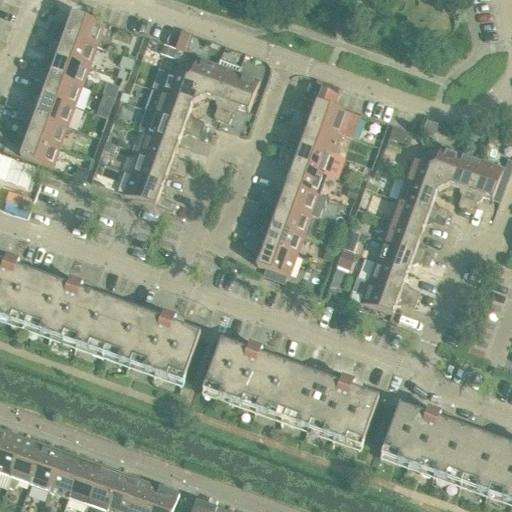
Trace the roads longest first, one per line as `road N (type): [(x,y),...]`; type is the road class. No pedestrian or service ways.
road 1 (residential): [(416,381),(405,366),(172,284)]
road 2 (residential): [(504,92),(470,107),(422,106),(288,58)]
road 3 (residential): [(172,284),(0,220)]
road 4 (residential): [(491,252),(465,242),(416,381)]
road 5 (residential): [(288,58),(130,0)]
road 6 (residential): [(191,233),(222,148),(251,159)]
road 7 (residential): [(191,233),(221,243),(251,159)]
